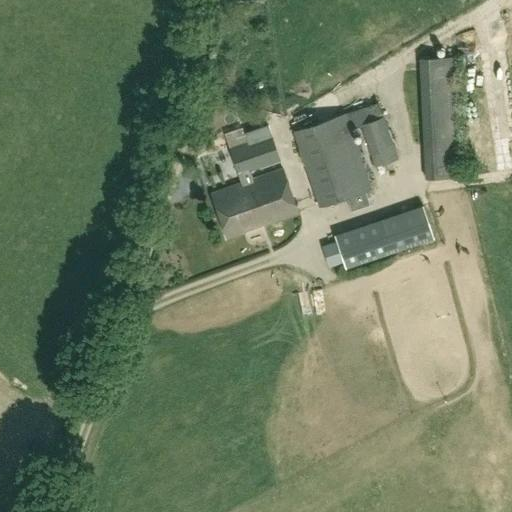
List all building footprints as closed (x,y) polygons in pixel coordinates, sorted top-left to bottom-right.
[(457,177),(452,57),(420,59),(425,178),(457,177)] [(371,189),(350,129),(362,126),(375,166),(397,158),(378,102),(294,131),(320,206),(347,197),(351,211),(370,205),(365,191),(371,189)] [(212,193),(211,193),(227,239),(243,233),(243,231),(257,226),(264,224),(264,226),(298,214),(283,168),(253,179),(252,179),(250,171),(280,160),(271,134),(229,148),(238,175),(241,183),(212,193)] [(433,237),(423,206),(334,236),(336,241),(343,262),(345,268),(433,237)] [(336,241),(322,246),(329,267),(343,262),(336,241)]
